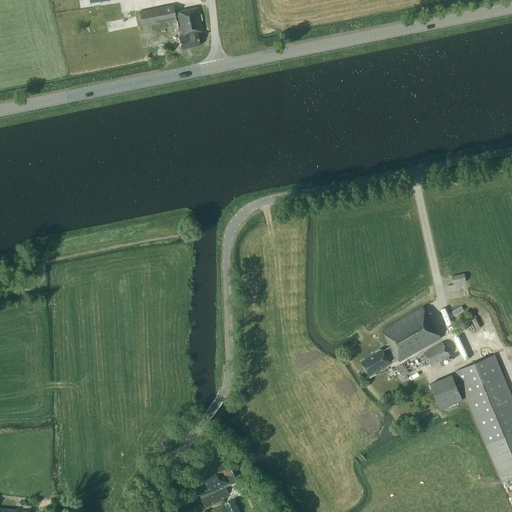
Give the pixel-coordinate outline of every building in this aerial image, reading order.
[(181,36),(177,36),(180,49),(200,45),(198,32),(204,31),(199,9),(199,7),(177,12),(177,17),(181,31),(181,36)] [(466,282),(465,273),(452,276),(453,284),(466,282)] [(423,307),(382,331),(391,346),(383,351),(382,349),(361,362),(370,377),(375,375),(374,373),(390,364),(390,363),(398,358),(400,362),(441,338),(423,307)] [(451,355),(443,341),(424,352),(432,366),(451,355)] [(500,478),(511,473),(511,396),(494,355),(455,371),(456,373),(453,375),(456,382),(459,380),(500,478)] [(408,373),(403,364),(396,368),(402,377),(408,373)] [(463,399),(452,374),(430,384),(441,409),(463,399)] [(211,466),(211,465),(192,472),(204,503),(229,494),(225,486),(237,481),(234,473),(235,473),(230,461),(218,466),(217,464),(211,466)] [(232,511),(236,511),(232,501),(225,503),(228,511),(232,511)]
